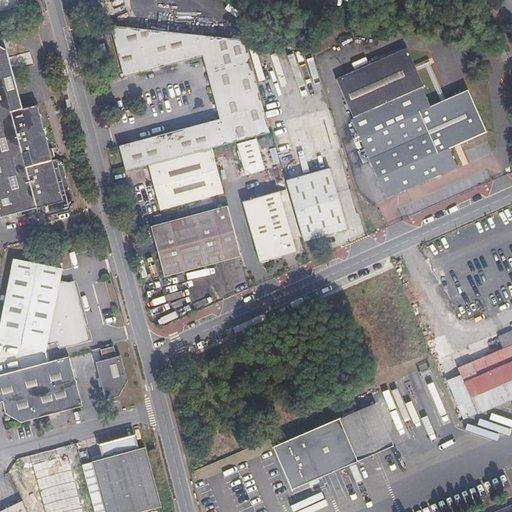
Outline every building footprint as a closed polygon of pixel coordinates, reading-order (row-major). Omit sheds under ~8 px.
[(0,0),(0,10),(19,5),(17,0),(0,0)] [(141,32),(112,29),(125,81),(153,74),(141,32)] [(180,67),(171,36),(141,32),(153,74),(180,67)] [(180,67),(205,61),(200,39),(171,36),(180,67)] [(256,69),(250,44),(200,39),(205,61),(210,80),(256,69)] [(52,157),(49,149),(37,105),(22,109),(6,49),(0,46),(0,219),(0,220),(33,211),(34,216),(41,220),(72,211),(77,204),(66,164),(57,159),(52,160),(52,157)] [(410,54),(339,84),(356,124),(354,125),(387,204),(458,173),(452,156),(489,140),(471,97),(448,107),(444,109),(433,113),(425,94),(427,93),(420,77),(418,72),(410,54)] [(448,107),(431,67),(418,72),(420,77),(429,73),(444,109),(448,107)] [(216,102),(262,90),(256,69),(210,80),(216,102)] [(227,147),(273,135),(262,90),(216,102),(221,123),(227,147)] [(211,152),(227,147),(221,123),(198,129),(204,154),(211,152)] [(179,160),(204,154),(198,129),(173,135),(179,160)] [(154,167),(179,160),(173,135),(147,142),(154,167)] [(121,148),(127,174),(149,168),(154,167),(147,142),(121,148)] [(223,197),(211,152),(204,154),(179,160),(154,167),(149,168),(160,213),(223,197)] [(286,181),(304,243),(347,230),(329,168),(286,181)] [(301,238),(286,189),(242,202),(260,262),(295,251),(292,241),(301,238)] [(164,277),(240,257),(227,206),(151,227),(164,277)] [(47,345),(57,343),(59,349),(90,341),(74,282),(68,283),(61,280),(63,269),(14,259),(0,327),(0,342),(46,352),(47,345)] [(467,418),(511,398),(511,330),(499,336),(504,348),(458,368),(459,371),(456,372),(458,376),(451,379),(467,418)] [(102,359),(115,356),(112,346),(100,350),(102,359)] [(81,406),(68,356),(0,374),(0,400),(1,400),(4,414),(21,422),(81,406)] [(95,364),(105,400),(117,397),(127,382),(120,357),(95,364)] [(273,449),(291,490),(393,446),(374,403),(272,446),(273,449)] [(88,465),(100,511),(151,511),(161,510),(145,449),(137,451),(134,439),(96,449),(99,461),(88,465)] [(83,511),(82,505),(70,463),(61,466),(59,458),(32,465),(44,511),(83,511)] [(25,511),(20,501),(0,510),(0,511),(25,511)]
